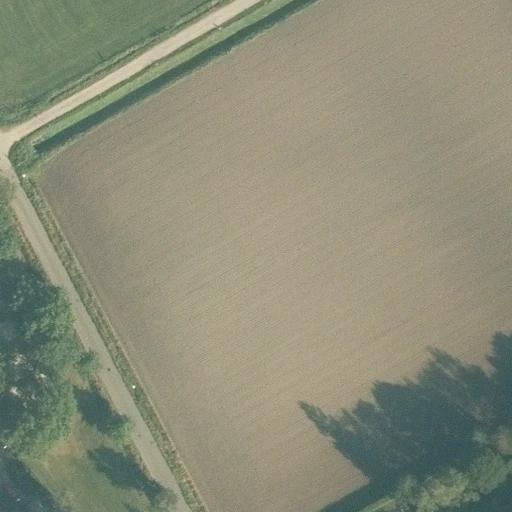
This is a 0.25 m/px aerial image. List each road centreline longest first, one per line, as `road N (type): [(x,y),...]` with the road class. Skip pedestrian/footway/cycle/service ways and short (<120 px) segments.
road 1 (residential): [(178,511),(0,173)]
road 2 (track): [(255,0),(0,145)]
